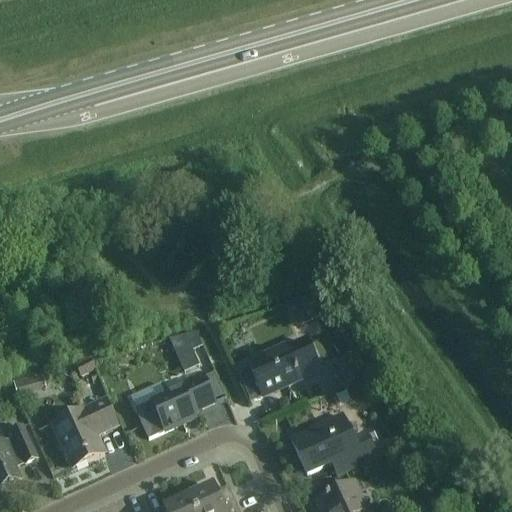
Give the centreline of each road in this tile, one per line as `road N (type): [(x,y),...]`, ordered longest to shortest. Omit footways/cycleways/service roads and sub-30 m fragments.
road 1 (secondary): [(0,120),(417,0)]
road 2 (residential): [(283,511),(259,454),(245,437),(226,436),(48,511)]
